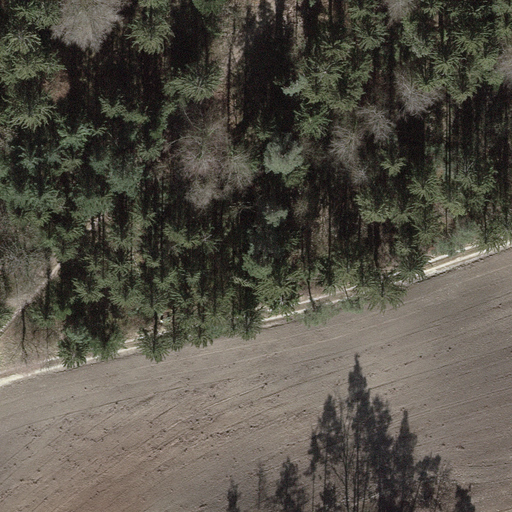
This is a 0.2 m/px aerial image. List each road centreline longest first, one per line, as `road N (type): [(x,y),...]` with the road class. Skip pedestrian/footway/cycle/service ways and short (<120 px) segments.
road 1 (track): [(511,232),(0,380)]
road 2 (track): [(0,321),(281,0)]
road 3 (track): [(0,129),(183,0)]
